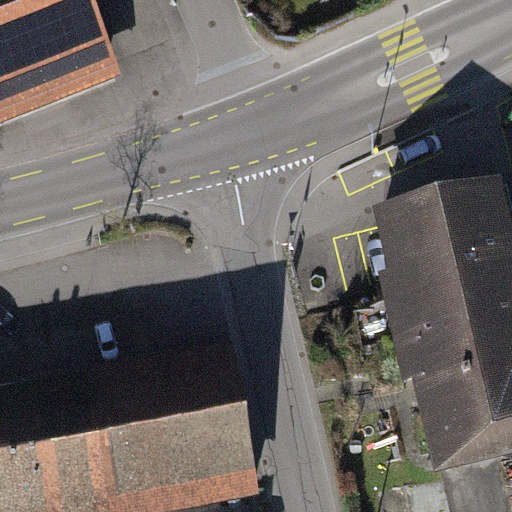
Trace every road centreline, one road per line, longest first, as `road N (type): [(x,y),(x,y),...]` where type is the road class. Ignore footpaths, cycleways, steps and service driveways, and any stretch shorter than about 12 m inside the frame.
road 1 (tertiary): [(311,511),(226,140)]
road 2 (primary): [(511,21),(257,129)]
road 3 (primary): [(226,140),(0,205)]
road 4 (residential): [(257,129),(213,0)]
